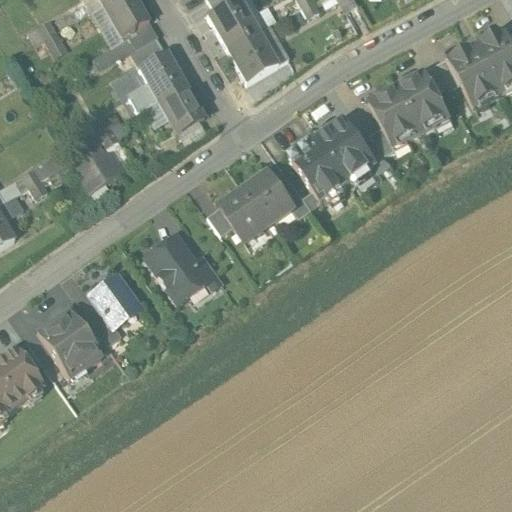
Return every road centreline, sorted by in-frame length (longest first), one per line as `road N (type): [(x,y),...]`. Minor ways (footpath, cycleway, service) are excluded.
road 1 (residential): [(247,144),(0,314)]
road 2 (residential): [(482,0),(341,76),(247,144)]
road 3 (residential): [(166,0),(247,144)]
